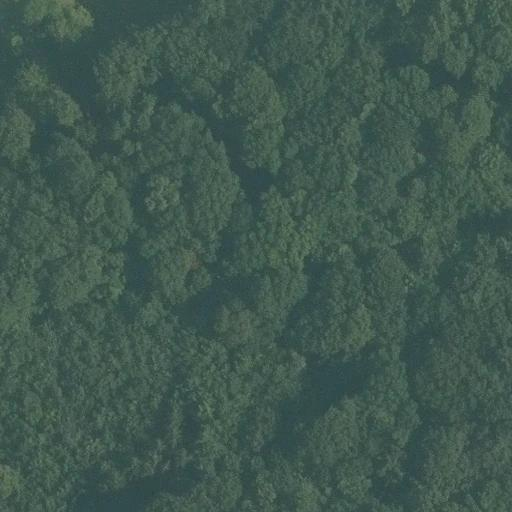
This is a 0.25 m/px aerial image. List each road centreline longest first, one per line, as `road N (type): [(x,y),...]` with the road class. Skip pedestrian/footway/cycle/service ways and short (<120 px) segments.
road 1 (track): [(0,10),(94,147),(131,286),(172,325),(237,318),(385,261),(511,237)]
road 2 (track): [(112,230),(103,271),(74,317),(59,331),(0,352)]
